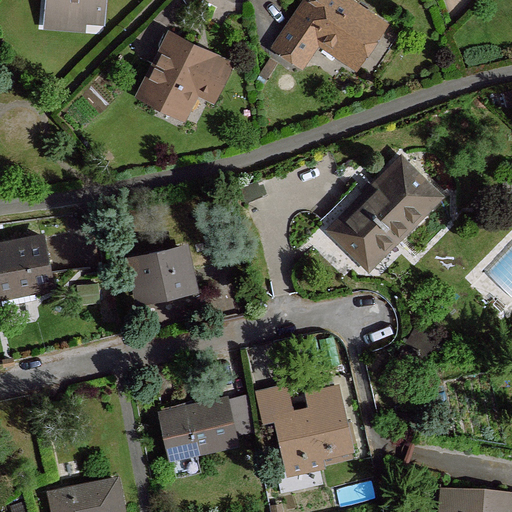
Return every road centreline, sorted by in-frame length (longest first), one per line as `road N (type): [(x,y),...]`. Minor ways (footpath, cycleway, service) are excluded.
road 1 (residential): [(0,208),(228,165),(511,73)]
road 2 (residential): [(0,386),(323,313),(365,317),(356,354),(377,440)]
